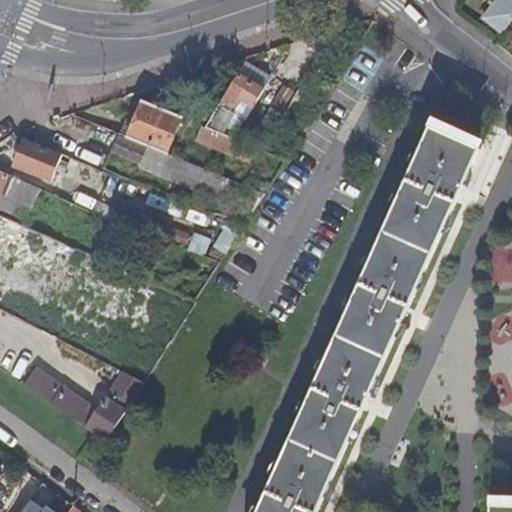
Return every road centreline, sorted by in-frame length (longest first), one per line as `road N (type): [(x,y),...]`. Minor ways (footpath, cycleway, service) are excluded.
road 1 (residential): [(251,304),(381,91),(436,75),(465,48)]
road 2 (secondary): [(0,49),(42,62),(111,59),(307,0)]
road 3 (residential): [(122,511),(0,421)]
